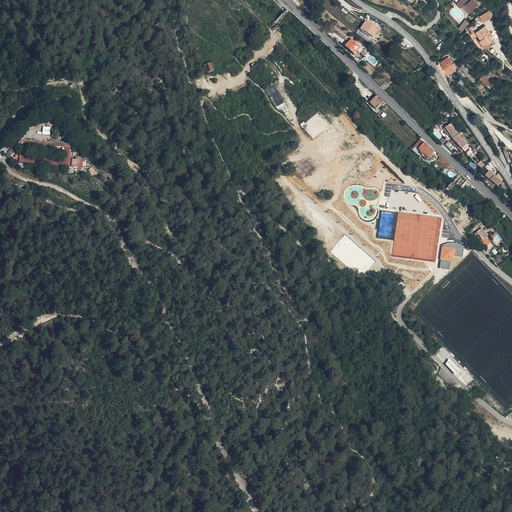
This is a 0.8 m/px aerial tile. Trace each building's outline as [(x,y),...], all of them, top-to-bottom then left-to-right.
[(464,0),(465,0),(461,4),(472,17),(487,5),(483,0),(481,0),(479,1),(478,0),(477,0),(476,1),(474,0),(464,0)] [(493,16),(489,10),(480,15),(484,21),(493,16)] [(459,25),(463,29),(470,21),(467,18),(459,25)] [(383,30),(370,22),(365,31),(377,39),(383,30)] [(491,25),(482,31),(487,39),(486,40),(490,47),(492,46),(493,48),(497,45),(496,43),(500,41),(495,34),(496,33),(491,25)] [(368,52),(357,42),(352,48),(360,56),(362,54),(365,56),(368,52)] [(441,65),(449,77),(455,72),(459,69),(453,60),(450,59),(441,65)] [(210,62),(204,65),(207,73),(213,71),(210,62)] [(354,69),(348,63),(345,67),(351,73),(354,69)] [(355,80),(360,74),(354,69),(351,73),(350,75),(355,80)] [(442,99),(436,92),(433,95),(439,101),(442,99)] [(388,103),(382,98),(377,103),(382,109),(388,103)] [(459,140),(464,136),(456,125),(450,130),(454,137),(456,136),(459,140)] [(474,147),(464,136),(459,140),(469,151),(474,147)] [(22,145),(20,163),(71,170),(74,146),(23,138),(9,150),(12,153),(22,145)] [(465,151),(455,141),(451,146),(460,155),(465,151)] [(428,155),(434,148),(427,142),(421,148),(428,155)] [(433,160),(439,153),(434,148),(428,155),(433,160)] [(481,168),(486,164),(482,160),(478,164),(481,168)] [(83,164),(74,163),(73,170),(82,171),(83,164)] [(494,173),(490,177),(503,188),(506,184),(494,173)] [(486,229),(482,233),(488,240),(493,236),(486,229)] [(488,240),(482,233),(480,235),(485,242),(488,240)] [(453,247),(451,253),(463,257),(466,246),(460,244),(458,249),(453,247)] [(453,358),(448,362),(459,374),(463,370),(453,358)]
